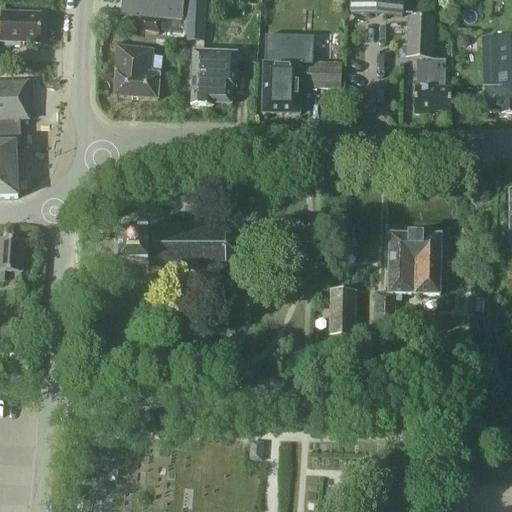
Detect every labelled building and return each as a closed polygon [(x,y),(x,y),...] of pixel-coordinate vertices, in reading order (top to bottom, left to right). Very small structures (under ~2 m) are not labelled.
[(122,0),(121,17),(181,22),(183,3),(183,0),(122,0)] [(401,18),(401,0),(351,0),(350,15),(401,18)] [(186,4),(184,43),(202,44),(203,30),(207,30),(208,5),(186,4)] [(40,45),(41,15),(0,14),(0,20),(0,43),(5,44),(5,48),(19,49),(19,44),(40,45)] [(159,34),(160,22),(139,19),(138,32),(159,34)] [(450,114),(451,91),(451,62),(432,62),(433,20),(408,19),(406,61),(416,61),(416,90),(414,90),(414,114),(450,114)] [(263,65),(261,116),(299,117),(299,95),(300,92),(300,90),(340,91),(341,66),(331,66),(327,66),(316,65),(313,65),(311,65),(311,42),(263,41),(263,65)] [(511,45),(496,46),(498,90),(483,90),(484,115),(499,115),(499,119),(511,119),(511,45)] [(157,102),(159,76),(150,75),(152,52),(116,48),(115,71),(113,99),(157,102)] [(235,91),(236,56),(193,55),(191,110),(211,111),(212,107),(230,107),(231,91),(235,91)] [(21,146),(20,123),(28,123),(27,84),(0,84),(0,200),(17,200),(15,146),(21,146)] [(240,261),(240,244),(226,233),(146,233),(146,234),(138,234),(138,239),(122,239),(122,233),(113,233),(113,243),(119,243),(119,253),(119,263),(113,263),(113,274),(122,274),(122,268),(145,268),(145,273),(226,273),(240,261)] [(439,298),(441,238),(389,237),(387,296),(375,295),(374,327),(394,328),(394,303),(400,303),(401,297),(439,298)] [(21,275),(23,242),(0,240),(0,283),(3,284),(4,273),(21,275)] [(353,340),(355,295),(330,294),(329,339),(353,340)] [(250,444),(249,463),(261,464),(262,445),(250,444)]
